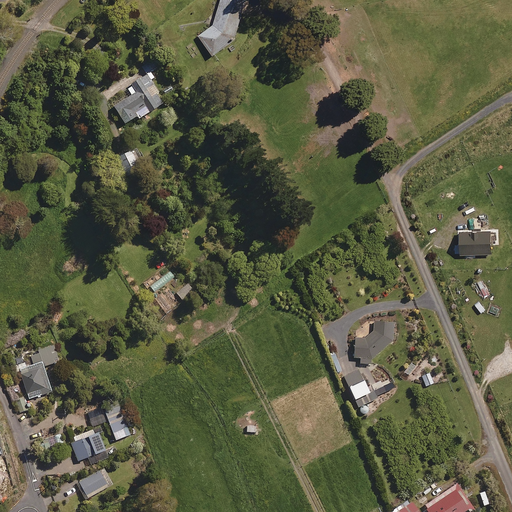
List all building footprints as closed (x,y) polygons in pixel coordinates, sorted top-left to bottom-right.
[(245,0),(219,0),(212,26),(197,37),(211,56),(229,43),(233,40),(245,0)] [(153,78),(146,66),(142,69),(146,75),(125,88),(130,96),(112,107),(123,125),(135,117),(137,120),(163,103),(149,81),(153,78)] [(147,170),(139,149),(117,157),(124,179),(147,170)] [(393,322),(375,321),(372,331),(364,338),(354,337),(352,357),(360,357),(359,363),(370,364),(370,358),(392,340),(393,322)] [(58,361),(52,344),(37,349),(38,352),(29,355),(32,364),(18,369),(28,398),(50,391),(42,366),(58,361)] [(335,352),(329,354),(335,373),(341,371),(335,352)] [(379,381),(371,384),(373,388),(367,391),(358,370),(343,376),(356,407),(377,398),(375,394),(383,391),(379,381)] [(429,372),(421,375),(425,386),(433,383),(429,372)] [(122,425),(116,409),(104,414),(114,440),(129,434),(125,424),(122,425)] [(104,449),(96,427),(76,435),(77,439),(69,442),(76,460),(104,449)] [(111,484),(102,468),(75,483),(84,499),(111,484)] [(462,511),(471,506),(457,485),(424,507),(427,511),(462,511)] [(417,511),(411,502),(396,511),(417,511)]
